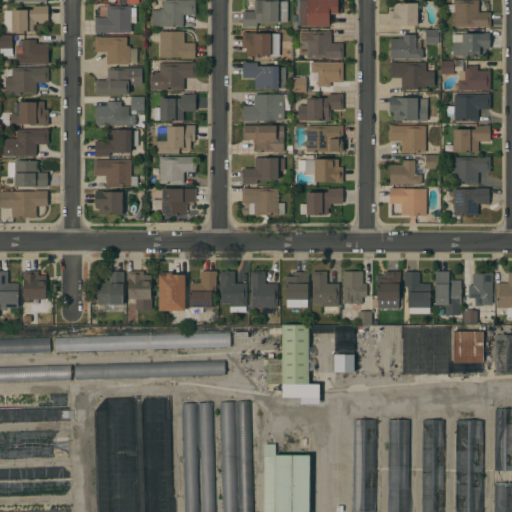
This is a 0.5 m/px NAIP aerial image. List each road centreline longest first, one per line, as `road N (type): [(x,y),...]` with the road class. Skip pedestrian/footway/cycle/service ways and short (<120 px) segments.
road 1 (residential): [(511,243),(0,242)]
road 2 (residential): [(74,0),(74,317)]
road 3 (residential): [(368,0),(369,242)]
road 4 (residential): [(221,0),(221,241)]
